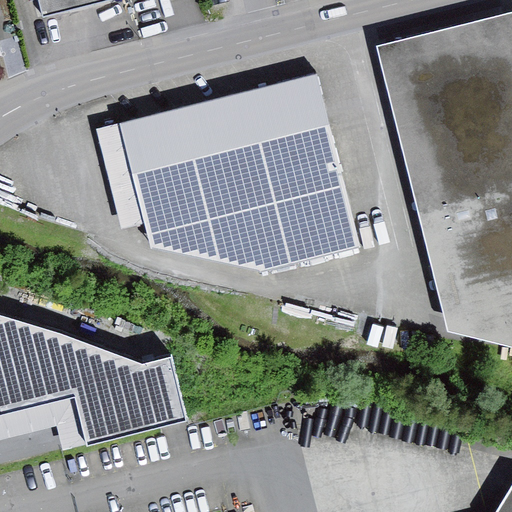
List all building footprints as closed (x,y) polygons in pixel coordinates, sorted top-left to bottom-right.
[(38,0),(44,22),(120,1),(119,0),(38,0)] [(511,17),(379,51),(448,335),(511,349),(511,17)] [(317,77),(122,124),(146,225),(152,251),(260,272),(361,248),(317,77)] [(146,225),(122,124),(97,130),(122,231),(146,225)] [(187,422),(171,358),(142,365),(60,334),(0,315),(0,416),(75,398),(87,447),(187,422)]
